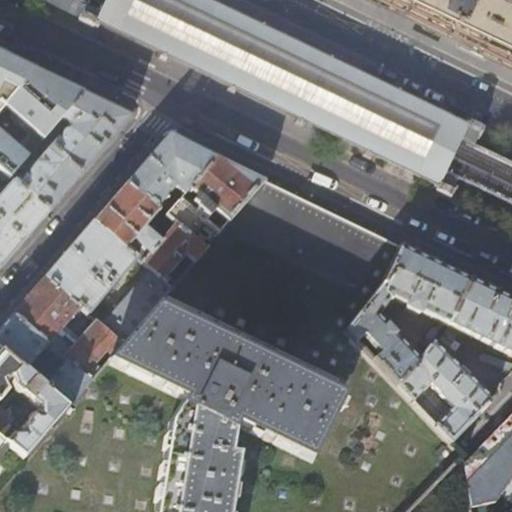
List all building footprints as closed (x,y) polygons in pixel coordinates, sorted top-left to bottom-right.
[(191,0),(86,0),(81,11),(97,19),(96,20),(100,22),(97,29),(157,58),(161,51),(168,55),(165,62),(225,91),(229,82),(237,87),(233,95),(293,123),(297,115),(305,119),(302,127),(361,156),(365,148),(373,152),(370,160),(430,189),(434,182),(437,183),(438,182),(448,187),(473,136),(463,131),(463,130),(459,128),(463,121),(402,91),(398,100),(390,96),(394,87),(334,59),(330,66),(323,63),(326,55),(266,26),(263,34),(255,30),(258,23),(210,0),(194,0),(194,1),(191,0)] [(385,0),(384,3),(399,10),(413,17),(421,0),(385,0)] [(511,0),(421,0),(413,17),(434,27),(469,44),(506,61),(511,64),(511,0)] [(0,111),(34,72),(0,55),(0,111)] [(0,170),(8,177),(39,142),(44,137),(50,130),(81,94),(55,82),(34,72),(0,111),(0,170)] [(59,139),(59,140),(59,142),(58,143),(55,141),(17,185),(48,213),(66,192),(103,150),(130,118),(101,104),(81,94),(50,130),(57,137),(63,129),(66,132),(65,132),(64,132),(62,133),(60,135),(59,136),(59,137),(59,139)] [(188,190),(215,159),(191,147),(167,136),(146,160),(125,185),(158,212),(164,218),(173,207),(163,199),(173,188),(182,196),(188,190)] [(44,146),(49,141),(44,137),(39,142),(44,146)] [(188,190),(196,196),(183,203),(179,200),(173,207),(164,218),(174,225),(203,250),(217,234),(204,222),(213,211),(226,223),(263,181),(234,168),(215,159),(188,190)] [(0,180),(2,183),(11,183),(0,195),(0,268),(25,239),(48,213),(17,185),(8,177),(0,170),(0,180)] [(157,511),(172,429),(182,413),(183,401),(106,367),(153,310),(340,400),(308,466),(233,429),(227,461),(237,464),(229,511),(407,511),(461,456),(449,443),(433,427),(411,404),(397,389),(372,363),(354,344),(344,334),(383,282),(400,248),(377,237),(301,201),(263,181),(226,223),(217,234),(203,250),(191,263),(174,282),(169,287),(121,343),(110,356),(98,369),(87,382),(64,408),(21,458),(0,482),(0,511),(157,511)] [(158,212),(125,185),(109,203),(92,222),(133,256),(140,247),(146,252),(149,255),(145,259),(141,256),(138,260),(150,271),(169,287),(174,282),(166,275),(182,256),(191,263),(203,250),(174,225),(159,243),(143,229),(158,212)] [(133,256),(92,222),(67,252),(44,279),(87,315),(135,259),(133,256)] [(403,241),(400,248),(423,259),(426,252),(403,241)] [(397,389),(418,361),(376,317),(386,304),(392,307),(393,302),(395,301),(404,305),(406,310),(414,315),(417,315),(420,313),(439,322),(440,324),(436,329),(432,327),(425,335),(425,337),(427,339),(422,345),(427,350),(431,346),(439,336),(446,326),(468,281),(436,266),(423,259),(400,248),(383,282),(344,334),(354,344),(362,338),(379,356),(372,363),(397,389)] [(169,287),(150,271),(100,326),(121,343),(169,287)] [(110,356),(121,343),(100,326),(87,315),(44,279),(27,298),(11,317),(45,347),(65,364),(87,382),(98,369),(93,364),(104,351),(110,356)] [(511,357),(511,302),(499,297),(468,281),(446,326),(439,336),(454,350),(459,345),(453,340),(460,332),(511,357)] [(308,466),(340,400),(153,310),(106,367),(183,401),(182,413),(172,429),(157,511),(229,511),(237,464),(227,461),(233,429),(308,466)] [(0,353),(22,372),(45,347),(11,317),(0,329),(0,353)] [(449,443),(491,401),(431,346),(427,350),(418,361),(397,389),(411,404),(430,385),(439,395),(438,396),(450,410),(433,427),(449,443)] [(21,458),(64,408),(42,389),(22,372),(0,353),(0,398),(7,391),(6,385),(12,384),(14,389),(21,396),(19,400),(21,402),(25,399),(37,409),(37,415),(31,416),(20,428),(19,436),(9,436),(3,443),(21,458)] [(87,382),(65,364),(42,389),(64,408),(87,382)] [(6,426),(11,419),(0,409),(0,436),(7,428),(6,426)] [(511,414),(462,466),(470,507),(494,502),(508,482),(511,476),(511,414)] [(0,482),(21,458),(3,443),(0,440),(0,482)]
